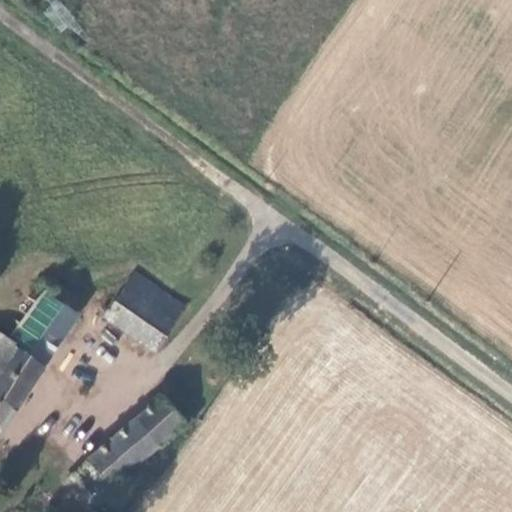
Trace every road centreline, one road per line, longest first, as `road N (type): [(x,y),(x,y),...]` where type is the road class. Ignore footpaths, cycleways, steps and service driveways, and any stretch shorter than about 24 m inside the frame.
road 1 (residential): [(261,216),(0,20)]
road 2 (residential): [(511,402),(261,216)]
road 3 (residential): [(261,216),(184,349)]
